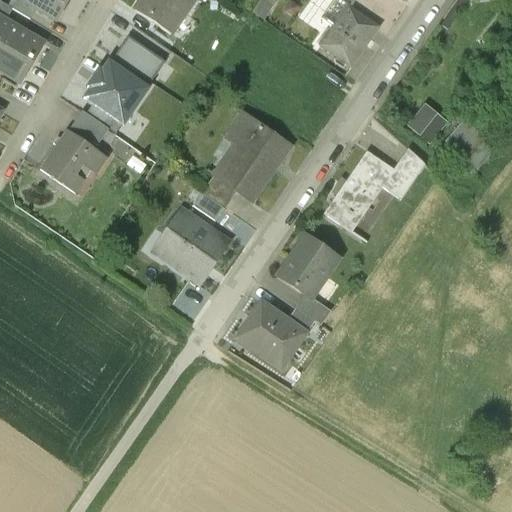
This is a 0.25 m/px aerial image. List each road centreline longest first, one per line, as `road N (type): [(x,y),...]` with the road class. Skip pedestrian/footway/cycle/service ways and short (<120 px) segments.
road 1 (residential): [(206,339),(433,0)]
road 2 (track): [(465,511),(211,352),(206,339)]
road 3 (residential): [(103,0),(0,182)]
road 4 (track): [(90,511),(206,339)]
